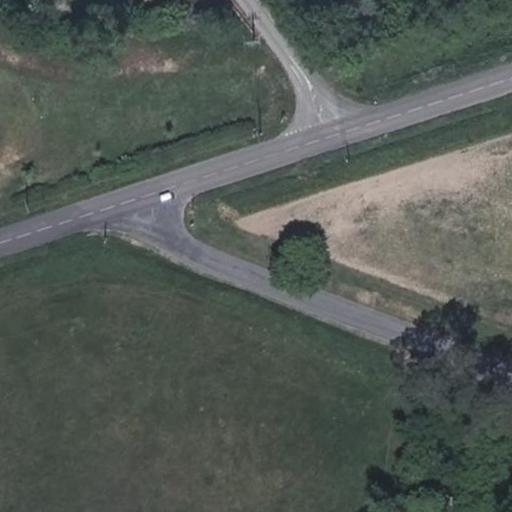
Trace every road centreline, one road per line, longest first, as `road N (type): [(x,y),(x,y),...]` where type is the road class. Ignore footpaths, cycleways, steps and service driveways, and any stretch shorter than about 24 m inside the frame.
road 1 (unclassified): [(147,198),(185,242),(228,265),(511,370)]
road 2 (secondary): [(147,198),(350,136)]
road 3 (secondary): [(350,136),(511,83)]
road 4 (unclassified): [(251,0),(350,136)]
road 5 (secondary): [(0,248),(147,198)]
